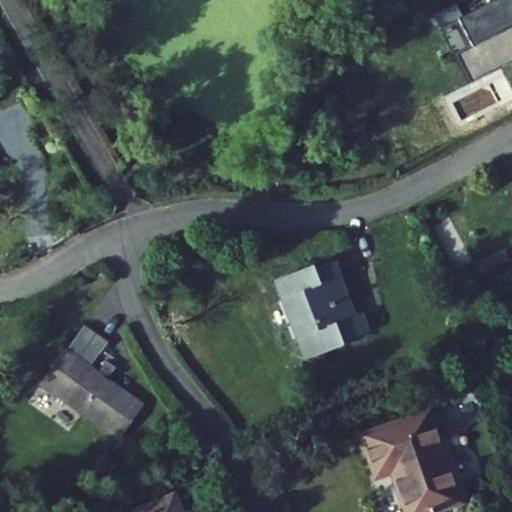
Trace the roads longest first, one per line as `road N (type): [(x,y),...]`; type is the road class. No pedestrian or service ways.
road 1 (residential): [(511,139),(351,210),(294,215),(196,205),(139,223)]
road 2 (residential): [(113,238),(145,324),(265,511)]
road 3 (residential): [(10,0),(139,223)]
road 4 (residential): [(113,238),(31,283),(0,290)]
